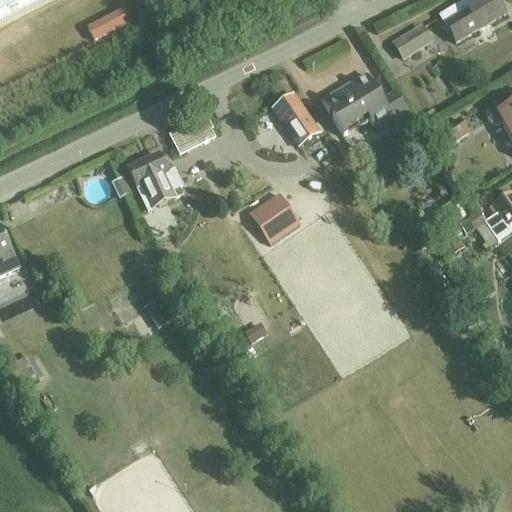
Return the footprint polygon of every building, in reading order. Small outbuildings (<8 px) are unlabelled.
[(0,0),(0,29),(57,0),(0,0)] [(470,0),(439,18),(455,46),(505,18),(494,0),(470,0)] [(395,46),(406,62),(432,46),(422,30),(395,46)] [(393,95),(380,103),(364,78),(321,105),(342,140),(347,137),(344,132),(365,119),(373,131),(390,121),(395,129),(409,120),(393,95)] [(291,98),(272,112),(297,148),(317,135),(291,98)] [(511,147),(511,108),(504,112),(501,109),(496,107),(491,108),(487,112),(486,117),(487,122),(491,126),(496,127),(500,126),(511,147)] [(214,141),(226,135),(216,116),(205,121),(183,132),(183,131),(169,138),(179,158),(192,151),(193,152),(215,141),(214,141)] [(458,123),(448,130),(442,122),(422,136),(430,148),(438,143),(444,152),(467,136),(458,123)] [(174,173),(167,177),(157,158),(127,172),(136,192),(147,215),(175,202),(172,195),(182,190),(174,173)] [(66,184),(84,176),(80,167),(62,174),(66,184)] [(511,236),(511,232),(510,230),(511,229),(511,201),(509,197),(488,211),(494,219),(484,224),(479,215),(458,228),(465,239),(484,228),(496,247),(511,236)] [(279,199),(249,219),(269,249),(299,229),(279,199)] [(0,281),(18,273),(0,233),(0,281)] [(143,312),(157,334),(172,324),(158,302),(143,312)] [(454,315),(464,333),(482,323),(472,305),(454,315)] [(8,371),(22,394),(39,384),(26,361),(8,371)]
